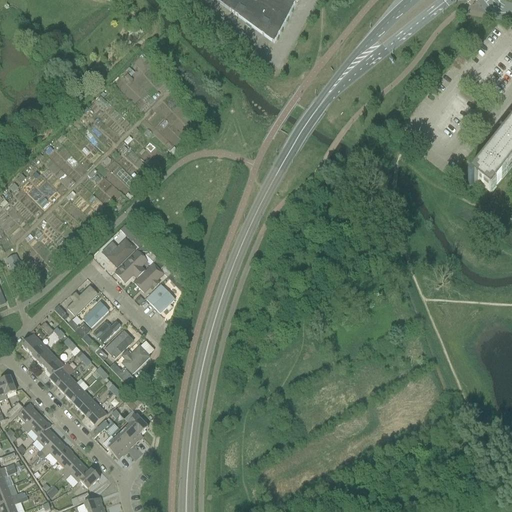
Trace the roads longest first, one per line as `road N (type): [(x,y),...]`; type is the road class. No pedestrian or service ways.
road 1 (secondary): [(184,511),(195,401),(221,295),(273,177),(346,73)]
road 2 (residential): [(0,355),(89,268),(146,323)]
road 3 (residential): [(0,359),(119,483)]
road 4 (unknown): [(310,0),(277,55),(194,0)]
road 5 (secondary): [(346,73),(441,0)]
